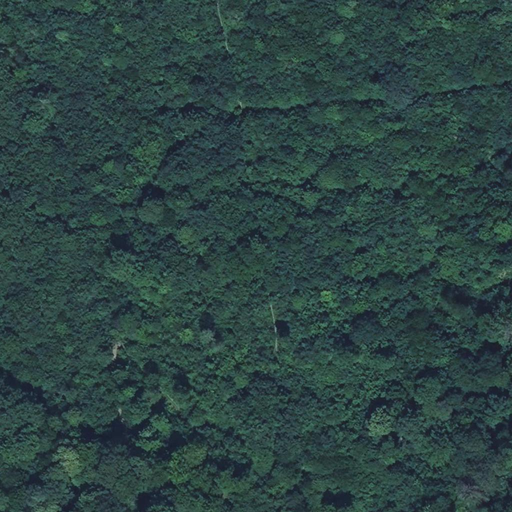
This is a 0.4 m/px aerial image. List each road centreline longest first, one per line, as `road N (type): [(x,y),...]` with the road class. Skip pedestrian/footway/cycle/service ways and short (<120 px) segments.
road 1 (track): [(8,0),(84,162),(115,307),(120,391),(140,465)]
road 2 (track): [(140,465),(193,453),(221,469),(254,511)]
